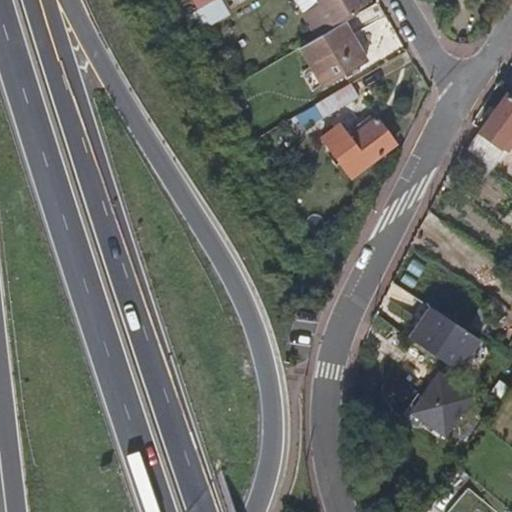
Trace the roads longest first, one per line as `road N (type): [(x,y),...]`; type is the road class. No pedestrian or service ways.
road 1 (primary): [(255,511),(273,462),(273,391),(257,327),(81,20),(59,0)]
road 2 (primary): [(205,511),(40,0)]
road 3 (primary): [(0,8),(160,511)]
road 4 (residential): [(446,101),(327,371),(324,472),(334,511)]
road 5 (primary): [(0,373),(17,511)]
